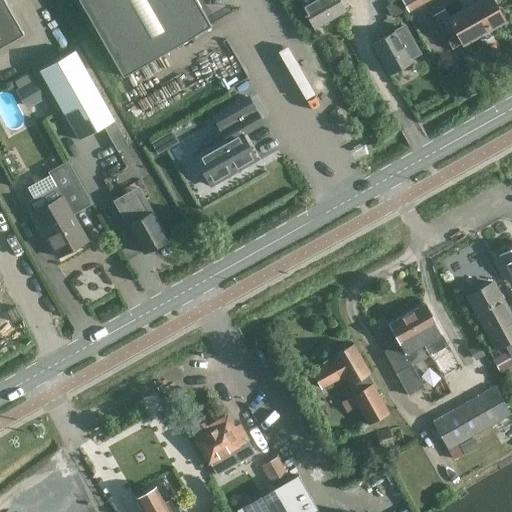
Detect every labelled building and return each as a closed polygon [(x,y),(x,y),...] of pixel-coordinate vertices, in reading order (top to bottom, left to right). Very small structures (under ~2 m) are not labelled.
[(4,0),(0,0),(0,47),(24,34),(4,0)] [(78,0),(122,76),(211,26),(196,0),(78,0)] [(314,29),(344,11),(337,0),(299,0),(304,7),(302,8),(314,29)] [(398,0),(386,7),(391,18),(404,11),(398,0)] [(401,0),(407,10),(425,0),(401,0)] [(504,22),(491,0),(476,0),(447,16),(444,10),(433,15),(451,47),(460,42),(462,45),(504,22)] [(388,74),(411,62),(394,32),(371,45),(388,74)] [(78,141),(113,120),(74,49),(38,70),(78,141)] [(30,73),(12,83),(26,109),(44,99),(30,73)] [(247,97),(213,116),(226,139),(194,157),(211,186),(230,175),(229,173),(236,169),(237,171),(255,160),(241,135),(262,123),(247,97)] [(117,151),(128,145),(114,120),(103,126),(117,151)] [(157,155),(178,143),(172,131),(150,143),(157,155)] [(61,197),(31,214),(46,241),(48,241),(57,257),(87,240),(71,213),(89,203),(68,165),(49,175),(61,197)] [(141,191),(116,205),(144,254),(153,249),(156,250),(164,245),(166,242),(168,241),(150,211),(153,210),(141,191)] [(511,248),(499,256),(511,279),(511,248)] [(466,296),(496,350),(511,341),(511,319),(492,282),(466,296)] [(430,356),(448,345),(425,304),(406,315),(430,356)] [(430,356),(406,315),(388,325),(392,333),(383,338),(389,349),(383,353),(408,396),(423,387),(412,366),(430,356)] [(478,343),(468,348),(475,361),(485,355),(478,343)] [(313,373),(321,388),(343,377),(349,386),(353,394),(351,395),(368,425),(388,413),(371,383),(367,375),(369,374),(352,345),(332,356),(335,360),(313,373)] [(511,359),(508,351),(492,359),(499,373),(511,366),(511,359)] [(510,415),(494,386),(432,422),(448,450),(510,415)] [(239,425),(234,428),(229,431),(224,423),(213,430),(210,425),(205,428),(203,424),(195,429),(197,433),(192,436),(215,476),(254,453),(239,425)] [(389,428),(376,431),(380,450),(394,447),(389,428)] [(261,459),(277,454),(274,444),(258,449),(261,459)] [(285,472),(277,458),(263,466),(271,480),(285,472)] [(347,511),(319,511),(298,475),(237,510),(237,511),(348,511),(347,511)] [(136,499),(143,511),(177,511),(171,500),(164,504),(154,488),(136,499)] [(447,488),(433,496),(438,505),(452,497),(447,488)]
